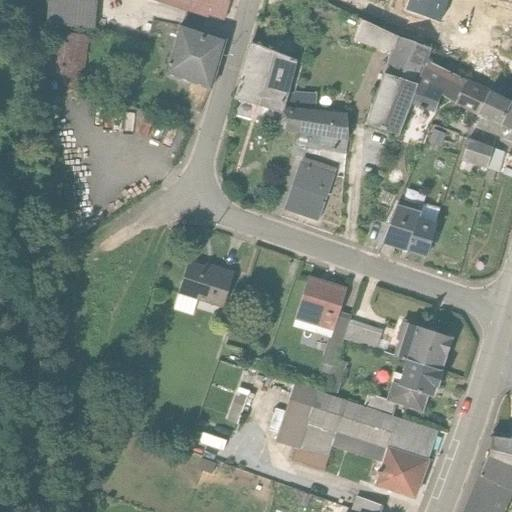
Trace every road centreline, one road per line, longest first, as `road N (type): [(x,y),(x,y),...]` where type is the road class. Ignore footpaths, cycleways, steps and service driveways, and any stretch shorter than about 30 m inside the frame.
road 1 (unclassified): [(501,310),(187,200),(248,0)]
road 2 (track): [(187,200),(143,225),(71,430)]
road 3 (tertiary): [(488,353),(433,511)]
